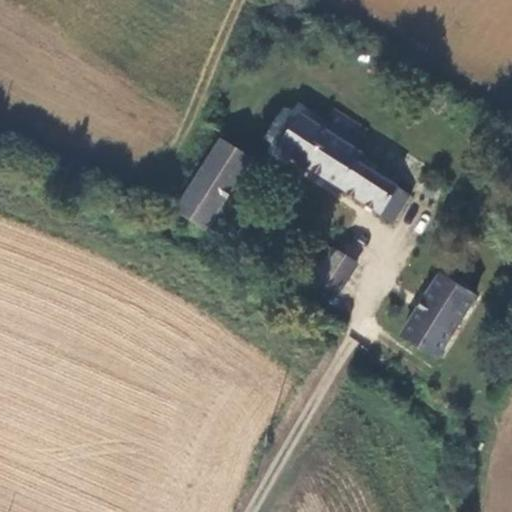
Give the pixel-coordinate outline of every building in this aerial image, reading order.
[(326,134),(303,121),(279,155),(341,193),(360,166),(365,157),(360,154),(368,138),(337,117),(326,134)] [(222,147),(175,216),(205,235),(250,164),(222,147)] [(360,166),(341,193),(396,227),(413,201),(360,166)] [(336,255),(316,283),(339,300),(360,272),(336,255)] [(444,277),(405,338),(440,360),(479,299),(444,277)]
